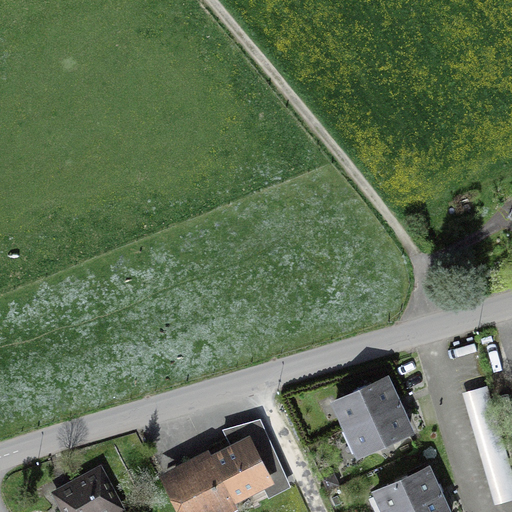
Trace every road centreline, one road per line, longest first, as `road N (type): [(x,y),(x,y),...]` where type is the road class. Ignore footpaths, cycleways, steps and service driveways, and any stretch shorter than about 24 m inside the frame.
road 1 (track): [(431,327),(421,269),(401,230),(207,0)]
road 2 (unclassified): [(257,377),(0,459)]
road 3 (unclassified): [(511,304),(257,377)]
road 4 (residential): [(257,377),(319,511)]
